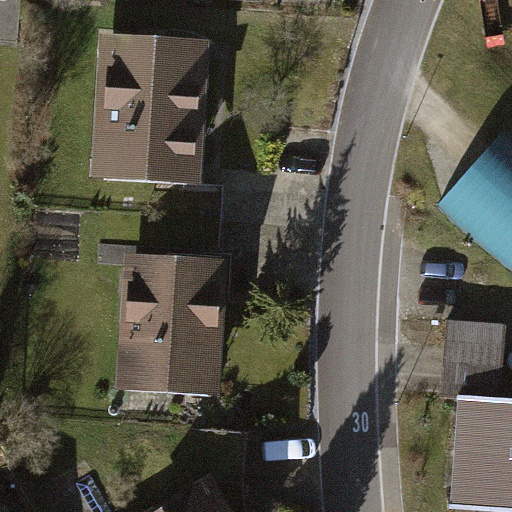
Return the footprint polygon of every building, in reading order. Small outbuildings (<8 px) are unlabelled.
[(208,53),(103,45),(92,186),(197,194),(208,53)] [(511,149),(457,211),(511,259),(511,149)] [(118,275),(111,408),(223,414),(230,281),(118,275)] [(511,511),(511,413),(503,413),(509,321),(446,317),(441,407),(459,408),(452,511),(511,511)] [(226,511),(207,476),(138,511),(226,511)]
